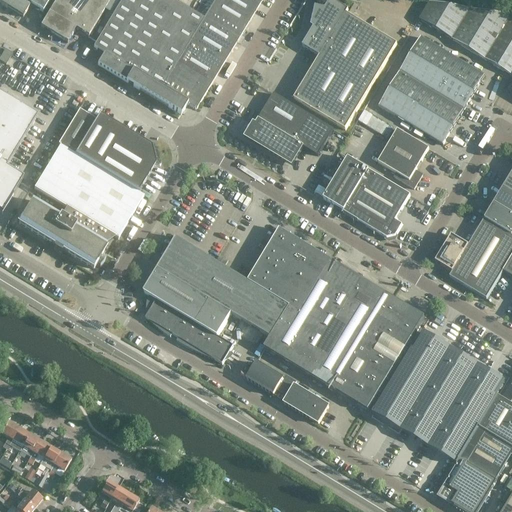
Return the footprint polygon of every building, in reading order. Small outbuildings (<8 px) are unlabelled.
[(0,0),(0,4),(23,18),(30,6),(42,13),(50,0),(0,0)] [(57,0),(41,28),(67,44),(75,30),(88,38),(111,0),(57,0)] [(123,0),(93,49),(103,55),(97,66),(138,91),(139,90),(168,108),(168,109),(180,117),(187,106),(196,111),(263,0),(216,0),(203,21),(201,20),(204,15),(193,8),(190,13),(170,1),(170,0),(123,0)] [(348,12),(331,1),(325,10),(315,8),(311,28),(314,29),(302,48),(319,58),(294,101),(345,132),(397,46),(346,15),(348,12)] [(511,78),(511,76),(511,19),(429,5),(419,22),(511,78)] [(443,147),(453,130),(485,78),(421,39),(379,108),(443,147)] [(11,56),(5,52),(0,60),(0,62),(5,66),(11,56)] [(0,94),(0,213),(2,214),(24,179),(6,168),(37,117),(0,94)] [(317,158),(321,152),(333,132),(273,96),(248,139),(290,165),(297,154),(299,155),(303,149),(317,158)] [(59,218),(31,201),(21,217),(102,266),(143,198),(91,166),(107,141),(113,145),(124,128),(117,124),(112,132),(78,112),(57,146),(59,147),(33,189),(65,209),(59,218)] [(365,118),(359,128),(384,143),(390,133),(365,118)] [(416,173),(429,151),(397,133),(377,165),(396,176),(394,180),(414,191),(423,177),(416,173)] [(337,141),(331,149),(341,155),(346,146),(337,141)] [(347,160),(323,201),(344,214),(348,208),(370,221),(366,228),(387,241),(395,238),(402,227),(395,223),(410,197),(347,160)] [(511,176),(484,222),(511,238),(511,176)] [(503,274),(511,259),(511,238),(484,222),(469,248),(451,237),(438,260),(443,263),(441,267),(452,274),(450,279),(486,301),(503,274)] [(289,309),(270,340),(264,350),(368,413),(424,320),(279,232),(247,284),(289,309)] [(289,309),(247,284),(176,240),(143,294),(156,302),(145,319),(222,366),(233,348),(217,338),(231,316),(270,340),(289,309)] [(511,259),(503,274),(511,279),(511,259)] [(426,332),(431,335),(437,326),(433,323),(426,332)] [(496,396),(504,382),(424,333),(414,351),(412,350),(375,411),(374,411),(372,414),(457,465),(459,462),(458,461),(497,397),(496,396)] [(462,348),(466,343),(458,337),(454,343),(462,348)] [(294,387),(283,381),(256,365),(246,381),(273,397),(277,390),(288,397),(284,405),(311,421),(318,425),(328,409),(294,387)] [(511,382),(496,411),(490,421),(508,431),(511,424),(511,382)] [(19,431),(9,424),(2,436),(9,440),(3,449),(7,451),(19,431)] [(511,447),(480,429),(479,428),(439,497),(445,501),(453,506),(453,505),(465,511),(477,511),(495,482),(496,483),(511,456),(511,447)] [(19,431),(4,457),(6,458),(12,449),(19,453),(22,448),(29,437),(19,431)] [(30,459),(40,443),(29,437),(22,448),(20,453),(30,459)] [(43,460),(50,449),(40,443),(30,459),(27,464),(32,467),(38,457),(43,460)] [(46,479),(47,476),(60,455),(50,449),(43,460),(40,466),(45,469),(41,476),(46,479)] [(60,455),(47,476),(51,478),(52,479),(58,470),(64,473),(71,462),(60,455)] [(15,465),(12,471),(20,476),(23,470),(15,465)] [(105,511),(111,502),(118,490),(107,484),(100,495),(106,499),(101,508),(105,511)] [(121,508),(128,497),(118,490),(111,502),(121,508)] [(21,494),(17,491),(14,495),(24,502),(34,511),(42,501),(32,493),(28,497),(22,493),(21,494)] [(121,508),(118,511),(123,511),(125,511),(127,511),(139,511),(134,509),(138,503),(128,497),(121,508)] [(511,511),(511,498),(503,511),(511,511)] [(33,511),(34,511),(24,502),(25,511),(33,511)]
